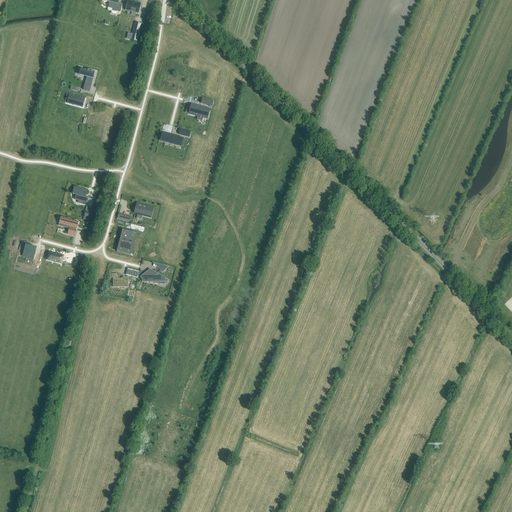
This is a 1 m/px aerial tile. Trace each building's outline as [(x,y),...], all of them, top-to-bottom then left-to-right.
[(104,0),(105,1),(109,2),(108,8),(112,9),(112,11),(116,12),(117,12),(120,12),(122,5),(118,4),(119,0),(104,0)] [(128,0),(125,10),(139,14),(141,3),(128,0)] [(81,69),(80,75),(87,77),(86,82),(92,84),(93,79),(95,72),(94,72),(91,71),(90,71),(88,70),(88,71),(81,69)] [(180,69),(177,80),(197,86),(200,74),(180,69)] [(69,95),(67,103),(83,107),(85,99),(69,95)] [(207,119),(210,109),(191,104),(189,114),(207,119)] [(92,116),(90,122),(101,125),(98,136),(104,138),(103,142),(107,143),(113,120),(109,119),(110,118),(103,116),(102,119),(92,116)] [(169,135),(166,134),(166,135),(163,134),(162,137),(161,141),(181,146),(183,139),(169,135)] [(74,187),(72,194),(75,195),(74,199),(78,200),(78,202),(83,204),(83,202),(86,202),(87,198),(85,197),(87,190),(74,187)] [(135,211),(135,213),(138,213),(136,218),(141,220),(143,213),(149,214),(151,208),(141,205),(141,204),(137,203),(136,207),(135,211)] [(60,220),(59,224),(62,224),(62,225),(69,227),(67,234),(68,234),(74,235),(74,236),(76,230),(75,230),(76,228),(76,229),(78,222),(66,219),(61,217),(60,220)] [(131,224),(130,229),(143,232),(144,227),(131,224)] [(123,232),(118,251),(129,254),(134,235),(123,232)] [(23,242),(22,246),(25,247),(23,255),(34,258),(37,248),(29,246),(30,243),(23,242)] [(49,252),(47,260),(61,263),(63,256),(68,257),(57,254),(49,252)] [(150,269),(140,277),(143,282),(165,283),(165,278),(150,269)]
